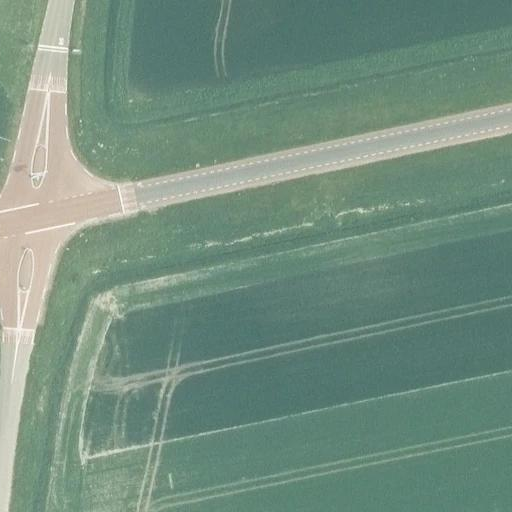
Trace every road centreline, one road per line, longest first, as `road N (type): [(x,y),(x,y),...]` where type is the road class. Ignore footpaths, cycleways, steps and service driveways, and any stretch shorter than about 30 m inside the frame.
road 1 (secondary): [(46,216),(511,116)]
road 2 (unclassified): [(0,487),(18,330)]
